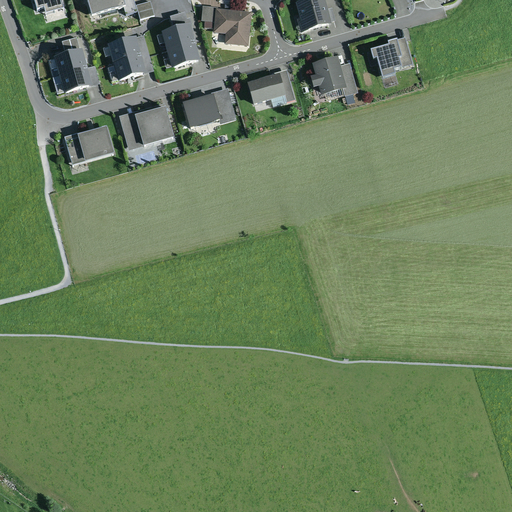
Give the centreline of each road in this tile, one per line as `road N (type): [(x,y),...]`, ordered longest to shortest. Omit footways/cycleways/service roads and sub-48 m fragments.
road 1 (residential): [(3,0),(39,102),(58,117),(281,58)]
road 2 (residential): [(281,58),(444,11)]
